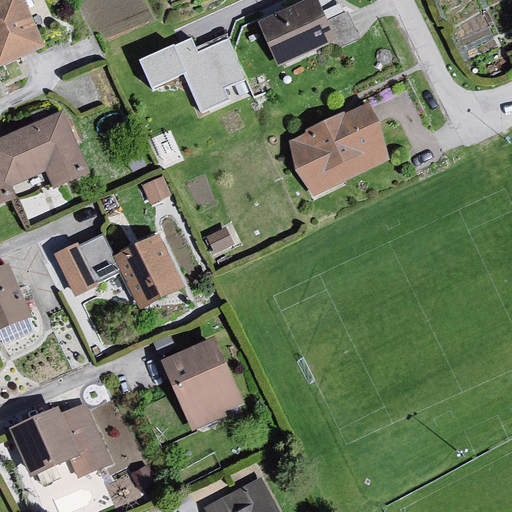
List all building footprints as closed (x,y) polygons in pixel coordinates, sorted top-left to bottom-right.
[(16,0),(2,0),(0,1),(0,74),(41,57),(16,0)] [(310,5),(256,27),(277,73),(330,50),(310,5)] [(249,82),(231,42),(201,56),(195,43),(142,67),(155,95),(189,79),(205,115),(231,104),(226,92),(249,82)] [(364,112),(288,147),(293,180),(313,205),(386,168),(364,112)] [(0,211),(15,208),(7,194),(42,179),(52,196),(93,181),(62,120),(0,144),(0,211)] [(159,243),(112,263),(136,314),(184,295),(159,243)] [(76,248),(51,260),(71,301),(96,290),(76,248)] [(5,271),(0,273),(0,332),(26,323),(5,271)] [(211,346),(157,366),(168,396),(191,434),(241,408),(211,346)] [(55,412),(4,434),(29,481),(68,464),(73,484),(116,467),(91,408),(57,419),(55,412)] [(278,511),(260,481),(201,510),(201,511),(278,511)]
